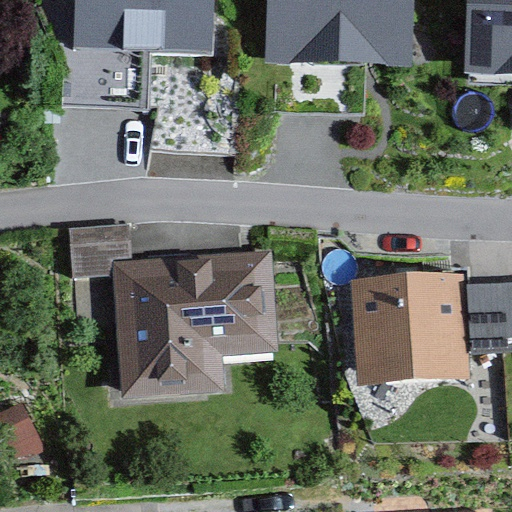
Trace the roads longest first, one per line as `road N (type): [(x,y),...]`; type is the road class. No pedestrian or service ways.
road 1 (residential): [(0,212),(168,199),(511,220)]
road 2 (residential): [(20,511),(144,498)]
